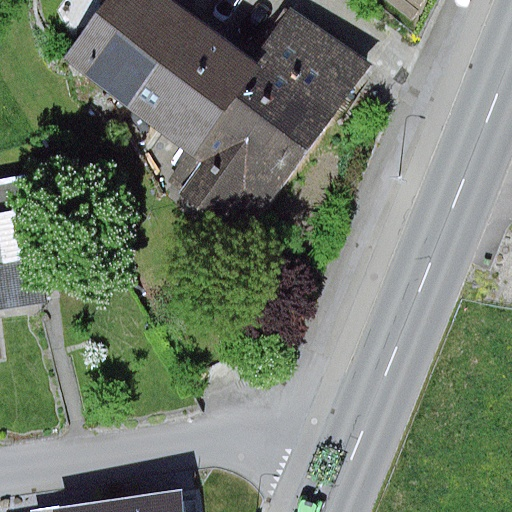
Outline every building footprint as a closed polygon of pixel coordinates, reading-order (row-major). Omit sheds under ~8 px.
[(75,45),(109,0),(66,0),(62,6),(75,45)] [(258,49),(192,0),(109,0),(75,45),(65,58),(185,147),(258,49)] [(289,6),(258,49),(185,147),(161,179),(242,239),(370,66),(289,6)] [(0,309),(47,303),(29,181),(0,185),(0,309)] [(187,511),(185,491),(60,506),(60,511),(187,511)]
